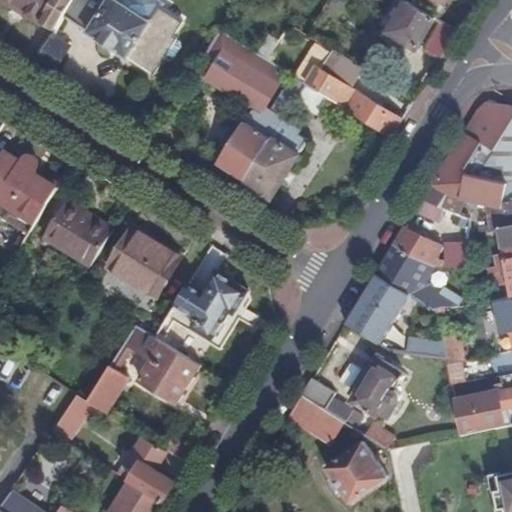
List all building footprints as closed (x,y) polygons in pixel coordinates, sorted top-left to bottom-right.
[(43,24),(58,33),(68,16),(77,0),(0,0),(0,1),(42,26),(43,24)] [(77,0),(68,16),(156,79),(167,62),(171,64),(176,64),(184,53),(184,48),(180,45),(181,43),(178,40),(186,27),(165,11),(155,25),(119,0),(77,0)] [(119,0),(155,25),(165,11),(168,7),(158,0),(119,0)] [(444,0),(440,6),(447,10),(453,0),(444,0)] [(437,22),(409,4),(401,18),(392,32),(390,35),(419,53),(437,22)] [(392,32),(401,18),(389,11),(381,25),(392,32)] [(428,54),(443,63),(459,36),(443,26),(428,54)] [(37,68),(54,79),(71,49),(55,39),(37,68)] [(269,64),(249,52),(243,63),(225,52),(208,81),(257,111),(247,127),(273,143),(279,133),(270,127),(274,122),(264,116),(282,88),(264,77),(271,65),(269,64)] [(342,109),(394,141),(403,125),(353,94),(366,73),(334,54),(322,74),(319,72),(309,88),(342,109)] [(309,88),(299,82),(290,97),(299,102),(309,88)] [(333,125),(342,109),(309,88),(299,102),(298,103),(333,125)] [(270,127),(279,133),(286,123),(298,103),(299,102),(290,97),(274,122),(270,127)] [(469,200),(493,206),(503,208),(504,202),(511,200),(511,179),(511,180),(510,184),(496,181),(507,162),(509,159),(495,151),(511,124),(511,107),(487,103),(479,111),(433,185),(455,197),(469,200)] [(247,185),(241,195),(268,212),(309,143),(297,136),(287,130),(289,125),(286,123),(279,133),(273,143),(247,185)] [(511,124),(495,151),(509,159),(507,162),(496,181),(510,184),(511,180),(511,179),(511,124)] [(287,130),(297,136),(299,131),(289,125),(287,130)] [(273,143),(247,127),(221,169),(247,185),(273,143)] [(0,216),(30,235),(59,188),(34,173),(38,166),(37,162),(34,159),(32,158),(28,158),(26,160),(24,164),(7,153),(0,164),(0,175),(3,178),(0,183),(0,216)] [(433,185),(423,201),(459,214),(462,215),(469,200),(455,197),(433,185)] [(511,291),(511,200),(504,202),(503,208),(493,206),(493,230),(502,228),(507,254),(498,256),(500,268),(491,269),(496,295),(511,291)] [(92,268),(115,231),(68,201),(45,238),(92,268)] [(462,215),(459,214),(460,241),(465,241),(472,240),(469,218),(462,215)] [(407,228),(396,244),(426,261),(426,262),(437,268),(447,251),(407,228)] [(111,267),(159,298),(183,261),(149,239),(146,241),(132,233),(111,267)] [(465,241),(466,267),(474,265),(472,240),(465,241)] [(378,274),(413,295),(435,309),(437,304),(440,298),(414,282),(426,262),(426,261),(396,244),(387,258),(378,274)] [(205,294),(191,285),(177,306),(199,321),(194,329),(214,341),(215,339),(222,339),(229,327),(227,320),(236,306),(240,309),(250,293),(218,273),(205,294)] [(364,296),(348,324),(381,344),(413,295),(378,274),(364,296)] [(511,332),(511,296),(497,299),(504,334),(511,332)] [(435,309),(439,312),(445,310),(443,303),(437,304),(435,309)] [(181,405),(203,369),(157,340),(137,329),(90,404),(94,407),(108,416),(130,380),(118,372),(132,348),(153,360),(140,381),(181,405)] [(511,352),(465,362),(459,334),(444,337),(448,358),(453,384),(472,381),(497,377),(511,374),(511,352)] [(372,380),(363,375),(352,394),(359,398),(358,401),(389,421),(403,399),(402,394),(396,390),(406,374),(383,360),(375,373),(372,380)] [(368,368),(363,375),(372,380),(375,373),(368,368)] [(472,381),(476,397),(501,392),(497,377),(472,381)] [(304,396),(345,421),(348,423),(355,412),(335,399),(337,394),(314,379),(304,396)] [(463,435),(511,425),(511,389),(501,392),(476,397),(457,401),(463,435)] [(304,396),(290,418),(332,444),(345,421),(304,396)] [(90,404),(79,397),(53,436),(68,446),(94,407),(90,404)] [(355,412),(348,423),(358,429),(365,418),(355,412)] [(369,436),(391,449),(397,438),(375,426),(369,436)] [(189,466),(197,453),(172,437),(164,450),(168,453),(189,466)] [(168,453),(164,450),(146,439),(132,463),(141,468),(131,484),(166,504),(177,486),(156,473),(168,453)] [(366,442),(328,468),(352,503),(390,476),(366,442)] [(511,511),(511,472),(500,475),(503,489),(497,490),(500,509),(507,508),(507,511),(511,511)] [(160,511),(166,504),(131,484),(114,511),(160,511)] [(47,511),(16,491),(1,511),(47,511)]
